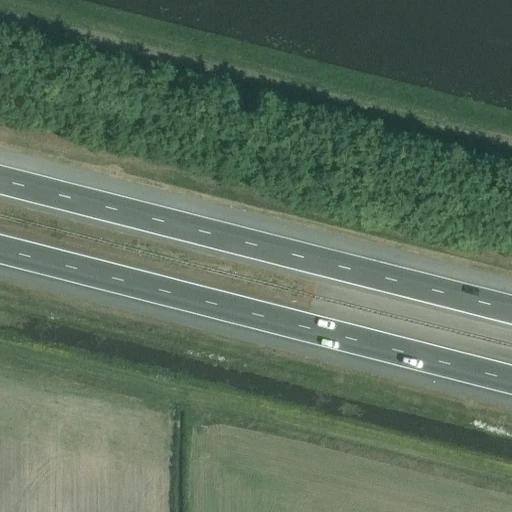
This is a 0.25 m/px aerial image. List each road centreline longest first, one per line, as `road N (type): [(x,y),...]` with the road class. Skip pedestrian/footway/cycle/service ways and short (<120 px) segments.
road 1 (motorway): [(0,245),(511,375)]
road 2 (motorway): [(511,302),(0,172)]
